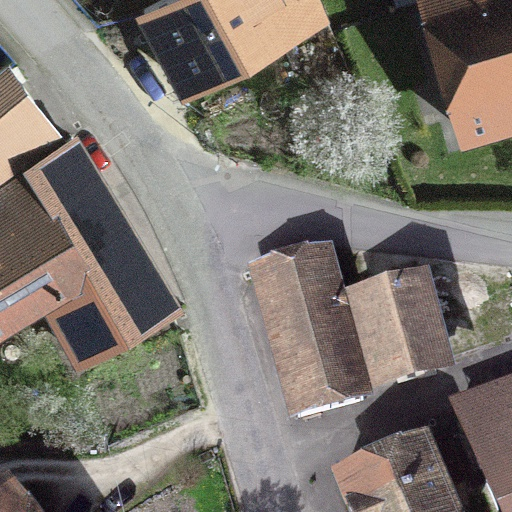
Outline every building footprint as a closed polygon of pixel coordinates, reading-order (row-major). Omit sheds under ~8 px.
[(334,37),(317,0),(163,0),(146,9),(185,82),(312,14),(323,42),(334,37)] [(511,0),(424,0),(462,130),(511,115),(511,0)] [(0,176),(57,137),(8,64),(0,69),(0,176)] [(0,183),(0,327),(49,299),(82,358),(171,308),(71,136),(0,183)] [(380,381),(359,303),(340,308),(325,252),(255,270),(295,418),(365,400),(361,386),(380,381)] [(418,287),(359,303),(380,381),(438,366),(418,287)] [(511,511),(511,391),(457,413),(497,511),(511,511)] [(448,511),(438,486),(458,477),(443,442),(339,486),(349,511),(448,511)] [(23,511),(10,493),(0,500),(0,511),(23,511)]
